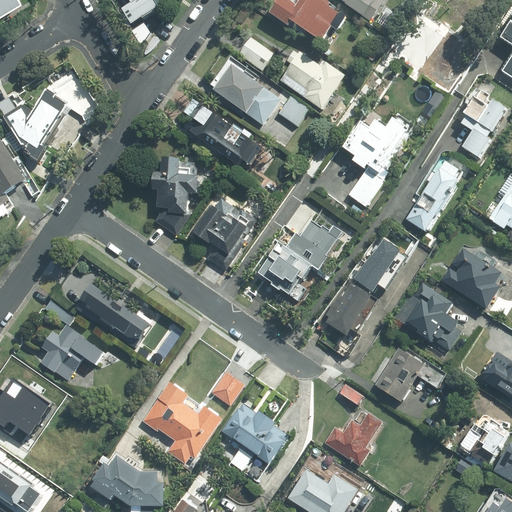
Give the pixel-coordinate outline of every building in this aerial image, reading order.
[(117,0),(133,25),(157,9),(151,0),(117,0)] [(299,0),(295,7),(284,0),(280,0),(270,17),(330,54),(352,20),(319,0),(299,0)] [(331,0),(365,22),(379,0),(331,0)] [(501,0),(468,0),(469,1),(426,62),(447,77),(501,0)] [(495,75),(511,86),(511,11),(492,43),(509,53),(495,75)] [(285,62),(250,38),(239,53),(322,110),(345,78),(297,45),(285,62)] [(287,102),(234,63),(213,91),(265,130),(287,102)] [(509,108),(479,90),(459,122),(477,132),(466,149),(480,157),(509,108)] [(25,110),(5,119),(19,151),(40,164),(75,109),(47,91),(32,115),(25,110)] [(291,96),(278,115),(298,128),(311,110),(291,96)] [(205,104),(186,130),(241,170),(260,144),(205,104)] [(383,176),(413,133),(395,120),(387,132),(365,118),(342,152),(366,168),(347,197),(368,212),(389,181),(383,176)] [(0,217),(17,207),(10,196),(28,185),(0,139),(0,217)] [(335,150),(324,142),(306,168),(317,175),(335,150)] [(150,213),(193,218),(200,164),(156,159),(150,213)] [(466,174),(446,161),(404,220),(424,234),(466,174)] [(511,192),(494,221),(511,231),(511,192)] [(220,197),(191,237),(230,265),(259,225),(220,197)] [(291,252),(322,274),(346,241),(315,219),(291,252)] [(408,253),(388,237),(353,278),(373,295),(408,253)] [(322,274),(291,252),(278,242),(251,279),(296,311),(322,274)] [(510,279),(466,248),(443,281),(487,312),(510,279)] [(371,298),(348,284),(323,324),(346,338),(371,298)] [(154,327),(92,286),(74,313),(136,354),(154,327)] [(411,297),(393,321),(425,345),(438,328),(452,339),(467,319),(431,292),(422,305),(411,297)] [(50,300),(44,310),(69,328),(75,318),(50,300)] [(108,353),(67,327),(42,365),(67,380),(79,361),(95,371),(108,353)] [(424,368),(398,350),(373,385),(399,403),(424,368)] [(511,361),(497,353),(481,382),(511,399),(511,361)] [(19,375),(0,403),(0,446),(17,457),(56,399),(19,375)] [(342,389),(339,394),(358,406),(364,398),(345,386),(342,389)] [(196,418),(160,392),(139,422),(197,462),(225,422),(204,407),(196,418)] [(295,437),(243,401),(220,435),(240,450),(228,468),(243,478),(255,460),(271,471),(295,437)] [(511,434),(511,432),(485,415),(460,454),(487,472),(511,434)] [(362,428),(351,421),(342,435),(337,431),(327,445),(360,468),(388,429),(370,416),(362,428)] [(511,445),(510,444),(493,474),(511,484),(511,445)] [(138,475),(116,458),(92,489),(111,504),(114,500),(129,511),(128,511),(158,511),(164,511),(165,475),(138,475)] [(30,511),(43,494),(0,465),(0,502),(14,511),(30,511)] [(328,486),(305,472),(288,499),(308,511),(345,511),(354,500),(355,498),(355,497),(359,492),(334,476),(328,486)] [(511,511),(511,501),(502,494),(489,511),(511,511)] [(195,511),(183,503),(176,511),(195,511)]
